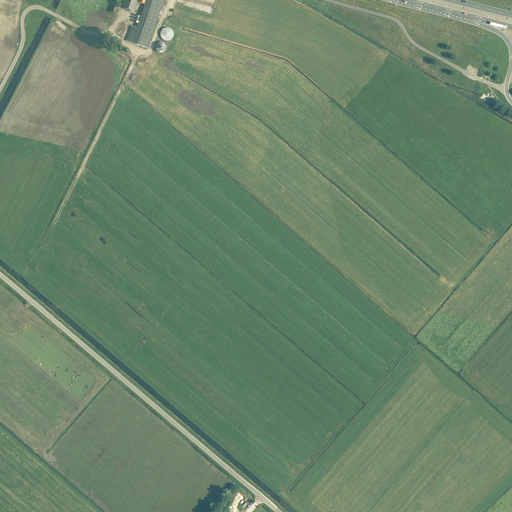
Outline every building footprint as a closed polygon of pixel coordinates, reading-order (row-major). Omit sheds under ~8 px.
[(137,0),(125,0),(123,8),(134,12),(137,0)] [(145,4),(139,23),(132,42),(147,48),(160,11),(161,11),(164,0),(138,0),(138,2),(145,4)] [(112,4),(109,12),(116,14),(119,7),(112,4)] [(163,28),(162,29),(161,30),(160,32),(160,35),(160,37),(162,39),(164,40),(165,41),(167,41),(169,40),(170,39),(171,39),(172,37),(173,35),(173,33),(173,31),(172,29),(170,28),(168,27),(166,27),(164,27),(163,28)] [(159,53),(164,52),(167,46),(163,42),(157,43),(154,49),(159,53)]
